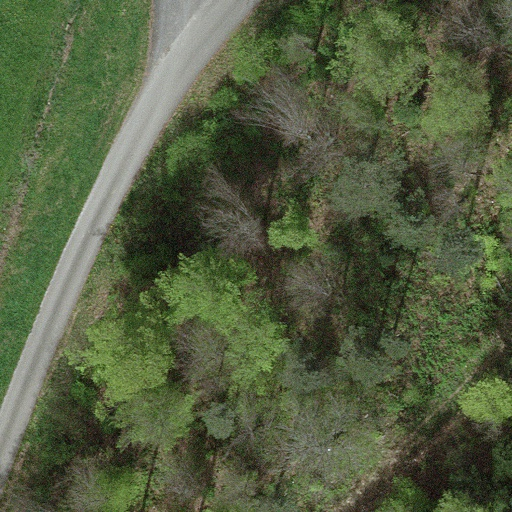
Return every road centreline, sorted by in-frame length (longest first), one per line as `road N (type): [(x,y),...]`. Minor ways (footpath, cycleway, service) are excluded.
road 1 (track): [(0,442),(145,116),(231,0)]
road 2 (track): [(346,511),(511,348)]
